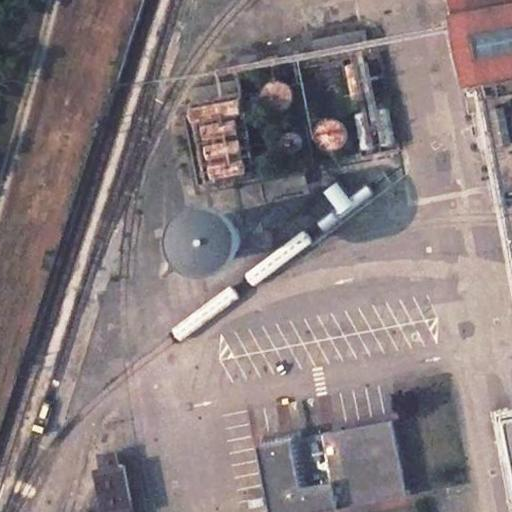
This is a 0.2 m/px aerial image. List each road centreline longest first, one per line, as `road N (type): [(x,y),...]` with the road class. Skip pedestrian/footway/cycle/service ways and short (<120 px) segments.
road 1 (unclassified): [(511,510),(457,240)]
road 2 (unclassified): [(457,240),(409,0)]
road 3 (track): [(0,182),(52,0)]
